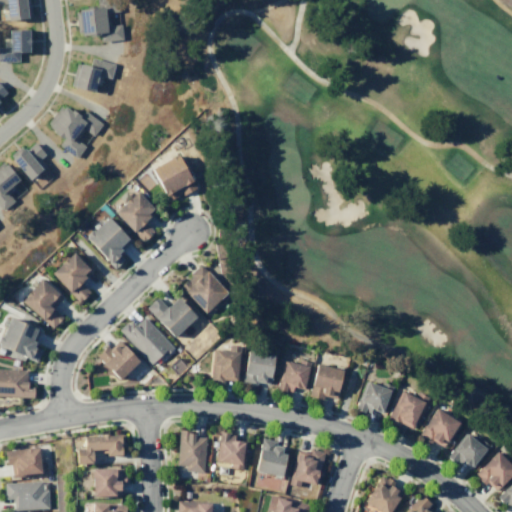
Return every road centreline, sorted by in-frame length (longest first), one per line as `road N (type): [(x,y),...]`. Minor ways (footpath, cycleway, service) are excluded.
road 1 (residential): [(0,426),(167,404),(291,417),(388,449),(475,511)]
road 2 (residential): [(59,416),(67,349),(188,232)]
road 3 (residential): [(51,0),(52,65),(32,105),(0,133)]
